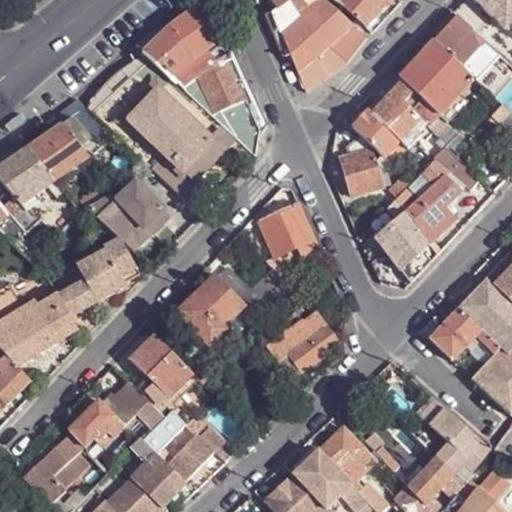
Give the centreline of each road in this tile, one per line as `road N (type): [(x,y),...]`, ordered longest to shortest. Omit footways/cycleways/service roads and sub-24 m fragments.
road 1 (residential): [(299,147),(7,448)]
road 2 (residential): [(382,337),(205,511)]
road 3 (residential): [(299,147),(382,337)]
road 4 (residential): [(435,0),(299,147)]
road 5 (residential): [(511,202),(382,337)]
road 6 (residential): [(233,0),(299,147)]
road 7 (residential): [(382,337),(485,425)]
road 8 (secondary): [(0,81),(100,0)]
